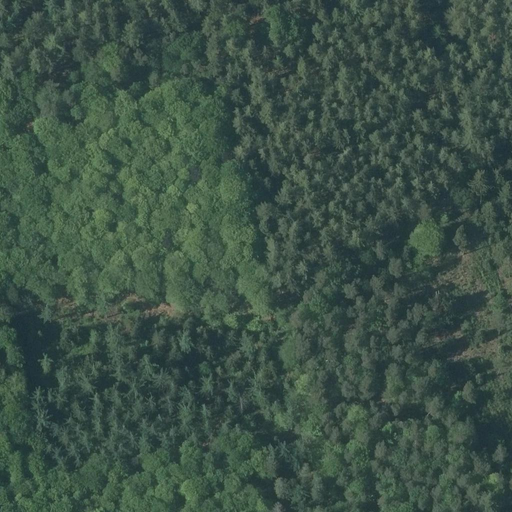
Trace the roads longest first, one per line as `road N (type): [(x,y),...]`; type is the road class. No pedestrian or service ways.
road 1 (track): [(333,511),(271,320),(113,296),(67,298),(4,321)]
road 2 (track): [(0,302),(46,511)]
